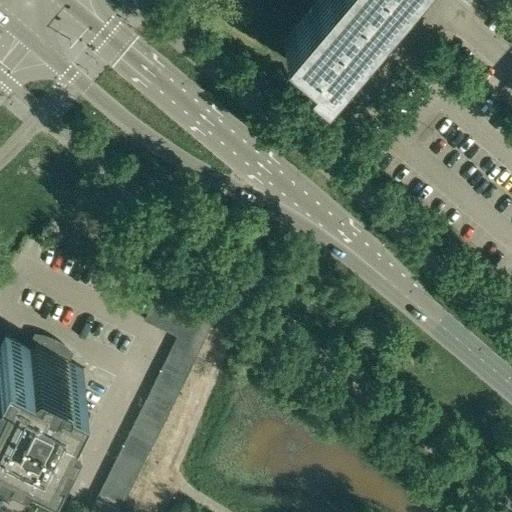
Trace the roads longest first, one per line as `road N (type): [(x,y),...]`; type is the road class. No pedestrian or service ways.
road 1 (primary): [(15,30),(128,129),(338,242)]
road 2 (primary): [(338,242),(62,0)]
road 3 (residential): [(0,447),(82,486),(136,370),(4,308)]
road 4 (primary): [(511,386),(338,242)]
road 5 (residential): [(453,0),(340,135)]
